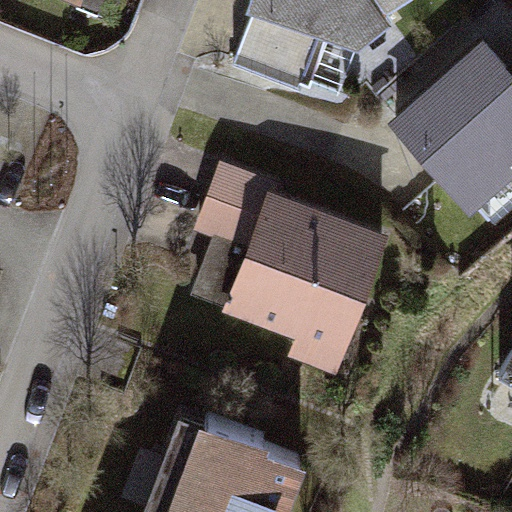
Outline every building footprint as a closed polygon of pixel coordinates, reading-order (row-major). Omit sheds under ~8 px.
[(256,0),(235,59),(308,85),(325,37),(361,50),(395,26),(388,15),(410,0),(256,0)] [(511,40),(412,120),(498,227),(511,216),(511,40)] [(381,374),(431,230),(233,162),(209,232),(233,240),(214,295),(334,336),(327,356),(381,374)] [(511,346),(498,370),(511,377),(511,346)] [(299,511),(322,451),(200,408),(162,511),(299,511)]
